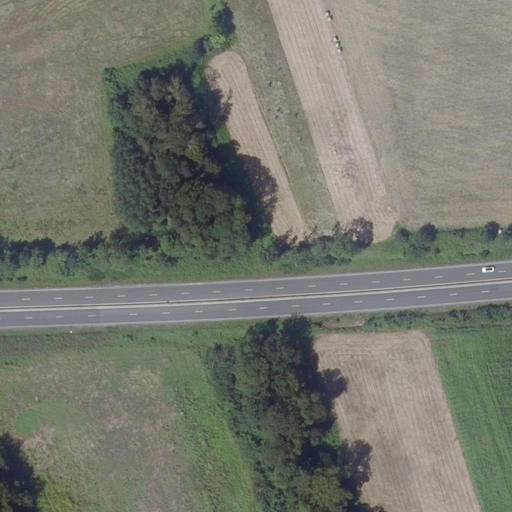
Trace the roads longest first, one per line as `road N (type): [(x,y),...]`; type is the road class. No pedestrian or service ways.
road 1 (trunk): [(511,271),(0,300)]
road 2 (trunk): [(0,319),(511,290)]
